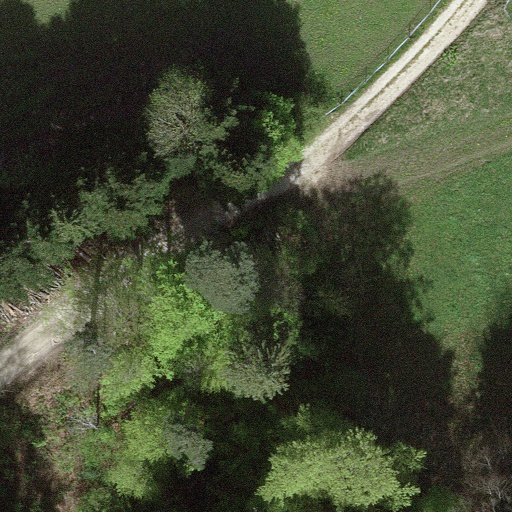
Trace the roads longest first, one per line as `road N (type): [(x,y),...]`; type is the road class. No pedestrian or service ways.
road 1 (track): [(302,172),(0,366)]
road 2 (track): [(302,172),(471,0)]
road 3 (track): [(511,117),(302,172)]
